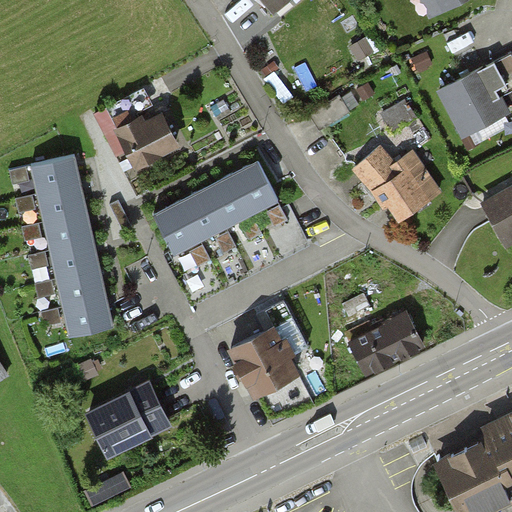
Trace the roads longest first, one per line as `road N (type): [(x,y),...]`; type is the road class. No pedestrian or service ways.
road 1 (residential): [(198,0),(328,195),(368,234),(456,286),(490,319),(505,349)]
road 2 (primary): [(179,511),(505,349)]
